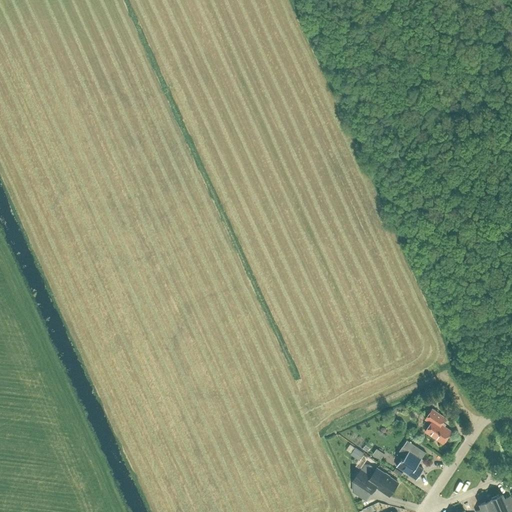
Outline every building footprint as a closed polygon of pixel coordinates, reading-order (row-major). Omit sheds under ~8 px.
[(443,443),(451,430),(441,423),(445,417),(432,408),(425,419),(430,422),(425,431),(443,443)] [(417,465),(421,458),(426,452),(407,439),(402,446),(409,451),(403,458),(402,457),(396,465),(416,479),(423,469),(417,465)] [(384,453),(377,448),(373,454),(380,459),(384,453)] [(362,462),(368,454),(361,450),(360,450),(357,449),(353,456),(362,462)] [(365,463),(361,469),(353,480),(371,493),(375,486),(389,495),(398,482),(377,467),(376,468),(370,463),(365,463)] [(502,494),(491,498),(496,511),(504,511),(509,510),(509,511),(511,511),(511,501),(509,495),(504,498),(502,494)] [(496,511),(491,498),(480,503),(482,507),(476,510),(477,511),(496,511)]
